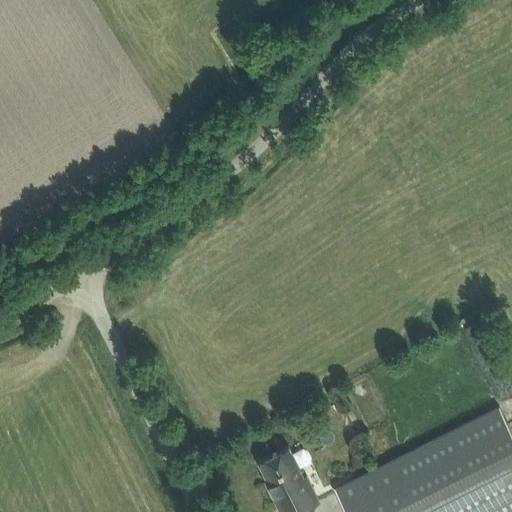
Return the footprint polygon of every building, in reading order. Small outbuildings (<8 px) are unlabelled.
[(376,413),(396,404),(381,372),(362,381),(376,413)] [(511,511),(511,430),(499,405),(354,478),(336,488),(348,511),(511,511)] [(370,406),(354,412),(360,428),(376,421),(370,406)] [(304,475),(289,445),(259,460),(272,486),(270,488),(282,511),(296,511),(313,504),(300,479),(308,476),(306,473),(304,475)] [(319,467),(308,472),(321,498),(332,492),(319,467)]
